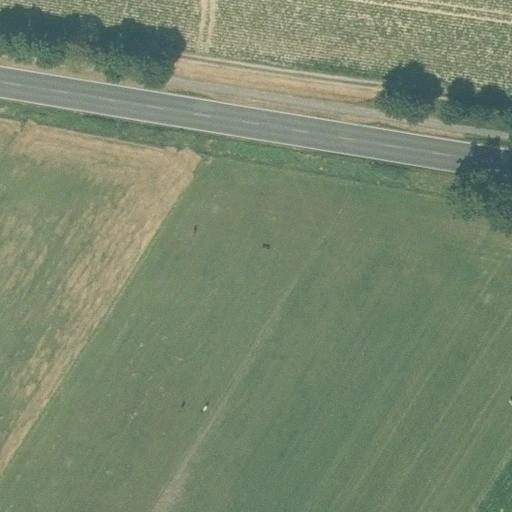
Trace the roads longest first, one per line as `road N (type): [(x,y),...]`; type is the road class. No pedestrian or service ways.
road 1 (secondary): [(511,162),(0,79)]
road 2 (track): [(0,27),(511,106)]
